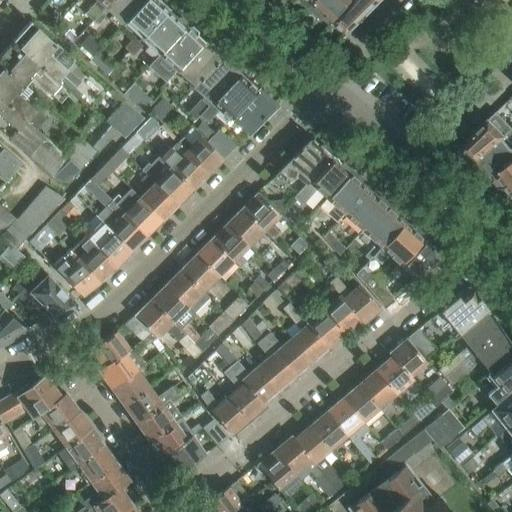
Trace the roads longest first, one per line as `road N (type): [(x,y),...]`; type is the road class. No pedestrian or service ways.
road 1 (residential): [(168,506),(491,239)]
road 2 (residential): [(56,343),(125,297),(324,91)]
road 3 (residential): [(168,506),(56,343)]
road 4 (residential): [(324,91),(226,0)]
road 5 (residential): [(418,164),(511,68)]
